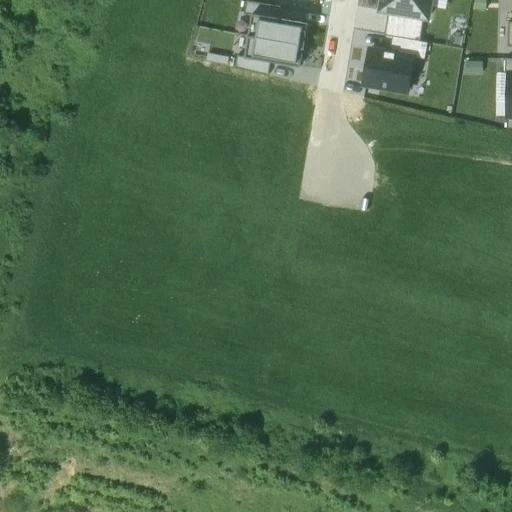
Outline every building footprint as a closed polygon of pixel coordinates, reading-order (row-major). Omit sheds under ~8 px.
[(430,0),(382,0),(380,11),(388,12),(423,18),(428,18),(430,0)] [(242,13),(250,14),(275,18),(277,7),(244,1),(242,13)] [(420,41),(423,18),(388,12),(384,36),(392,37),(420,41)] [(250,14),(246,36),(303,45),(307,23),(275,18),(250,14)] [(299,66),(303,45),(246,36),(243,57),(269,61),(299,66)] [(427,42),(392,37),(389,53),(412,57),(424,59),(427,42)] [(412,57),(389,53),(370,50),(364,84),(407,91),(412,57)] [(267,75),(269,61),(243,57),(236,55),(233,69),(267,75)]
